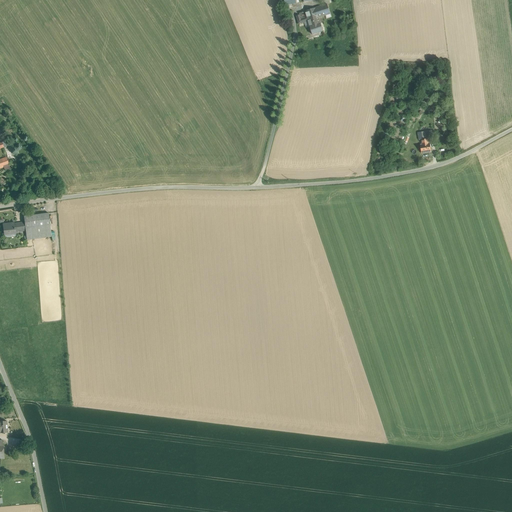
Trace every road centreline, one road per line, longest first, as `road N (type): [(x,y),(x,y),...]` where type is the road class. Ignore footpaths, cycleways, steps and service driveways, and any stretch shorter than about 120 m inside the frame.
road 1 (unclassified): [(511,129),(461,156),(383,177),(141,188),(0,205)]
road 2 (unclassified): [(45,511),(28,432),(0,363)]
